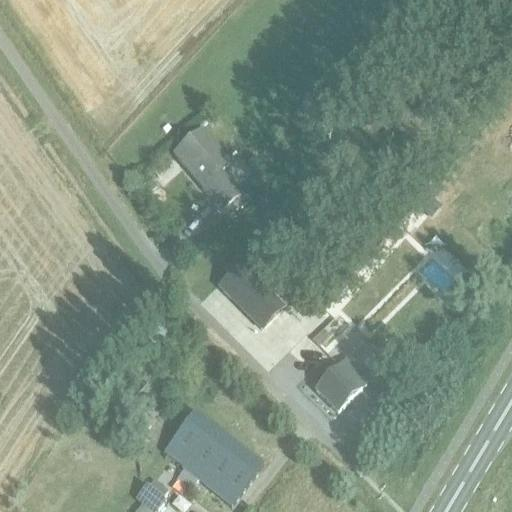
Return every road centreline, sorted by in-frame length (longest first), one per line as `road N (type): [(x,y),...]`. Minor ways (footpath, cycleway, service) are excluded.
road 1 (unclassified): [(354,466),(164,281),(0,50)]
road 2 (primary): [(446,511),(511,401)]
